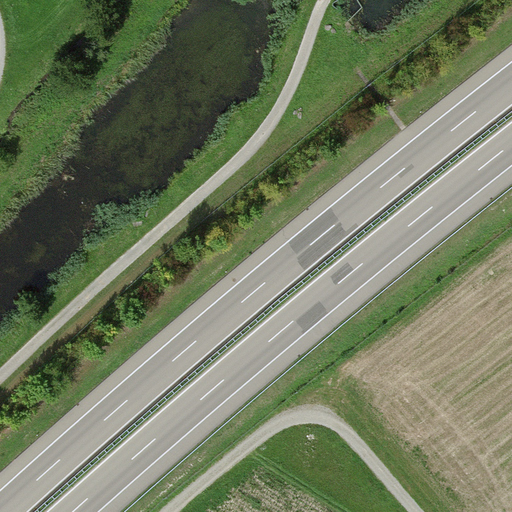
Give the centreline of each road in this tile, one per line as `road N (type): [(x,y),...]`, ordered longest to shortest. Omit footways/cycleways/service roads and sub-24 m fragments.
road 1 (motorway): [(511,85),(182,353),(3,511)]
road 2 (motorway): [(75,511),(511,145)]
road 3 (track): [(324,0),(280,112),(0,376)]
road 4 (track): [(169,511),(281,419),(301,412),(334,421),(418,511)]
